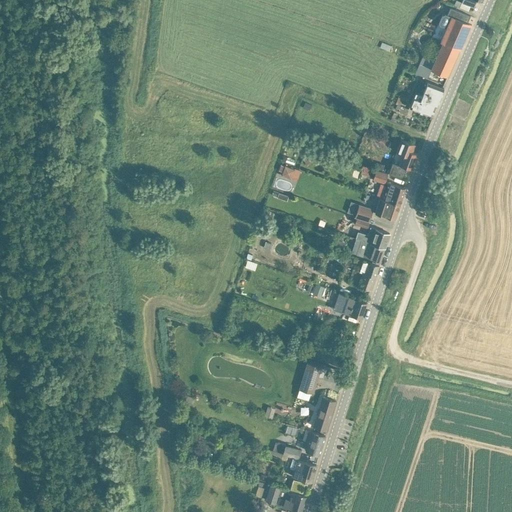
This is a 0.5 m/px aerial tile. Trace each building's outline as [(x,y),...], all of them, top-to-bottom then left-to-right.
[(447,76),(458,51),(459,49),(461,49),(472,24),(467,23),(470,16),(450,7),(447,14),(444,13),(441,14),(438,20),(440,24),(446,27),(441,41),(442,41),(435,59),(423,54),(415,73),(426,78),(431,69),(447,76)] [(382,42),(380,47),(389,52),(390,51),(392,46),(382,42)] [(414,97),(410,107),(413,108),(422,112),(432,116),(436,106),(436,107),(444,88),(442,87),(435,84),(428,81),(427,83),(420,81),(414,97)] [(396,125),(402,127),(405,117),(399,115),(396,125)] [(392,162),(388,173),(403,178),(407,167),(411,169),(417,153),(412,151),(415,144),(406,140),(401,139),(397,151),(403,154),(400,164),(392,162)] [(285,165),(281,174),(287,176),(290,167),(285,165)] [(375,168),(364,165),(361,173),(373,177),(375,168)] [(373,179),(382,182),(383,179),(386,179),(388,174),(376,170),(373,179)] [(405,187),(387,181),(385,186),(380,184),(377,195),(400,203),(405,188),(405,187)] [(380,197),(375,212),(379,213),(385,216),(394,219),(400,203),(377,195),(376,196),(380,197)] [(359,204),(354,216),(356,217),(364,220),(368,221),(373,209),(359,204)] [(356,217),(354,223),(367,227),(369,222),(356,217)] [(358,231),(355,238),(359,239),(385,248),(390,233),(380,230),(377,229),(370,227),(367,234),(358,231)] [(331,247),(338,249),(341,240),(333,238),(331,247)] [(380,262),(385,248),(359,239),(359,240),(361,240),(356,254),(380,262)] [(379,265),(370,262),(356,257),(355,261),(362,263),(360,270),(353,268),(348,282),(371,289),(379,265)] [(312,294),(321,297),(324,287),(315,284),(312,294)] [(334,308),(332,315),(341,318),(350,321),(352,315),(361,318),(367,302),(357,299),(349,296),(344,312),(334,308)] [(343,355),(330,351),(327,361),(340,365),(343,355)] [(299,388),(307,391),(313,393),(321,366),(307,362),(299,388)] [(336,400),(326,397),(322,396),(313,426),(327,430),(336,400)] [(179,408),(187,413),(191,405),(183,400),(179,408)] [(266,412),(263,422),(270,424),(273,415),(266,412)] [(325,435),(316,432),(307,429),(304,438),(309,440),(306,450),(319,454),(325,435)] [(301,449),(285,445),(278,442),(275,451),(288,456),(293,457),(294,457),(298,458),(301,449)] [(293,458),(290,467),(295,469),(293,475),(296,476),(305,479),(305,480),(307,480),(311,481),(316,464),(307,461),(298,459),(293,458)] [(293,478),(290,488),(302,492),(305,482),(293,478)] [(306,495),(270,484),(265,500),(293,508),(291,511),(297,511),(298,510),(302,511),(306,495)]
